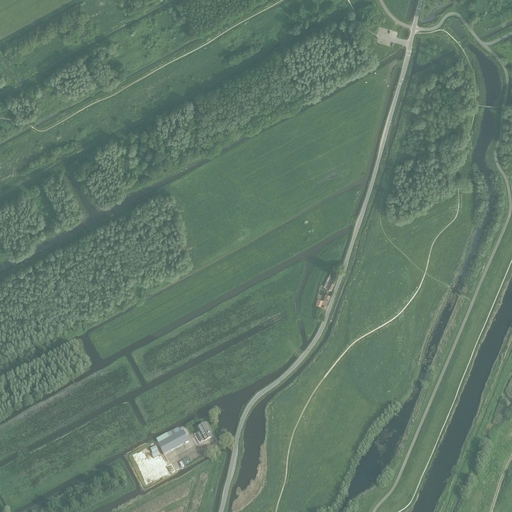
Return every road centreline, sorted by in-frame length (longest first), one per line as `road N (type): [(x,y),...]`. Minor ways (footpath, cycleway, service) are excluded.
road 1 (unclassified): [(221,511),(245,412),(296,365),(327,315),(420,0)]
road 2 (unknown): [(425,274),(392,243),(379,216),(416,83),(459,55),(444,37),(413,33)]
road 3 (unknown): [(425,274),(467,302),(370,511)]
road 4 (track): [(445,511),(511,346)]
